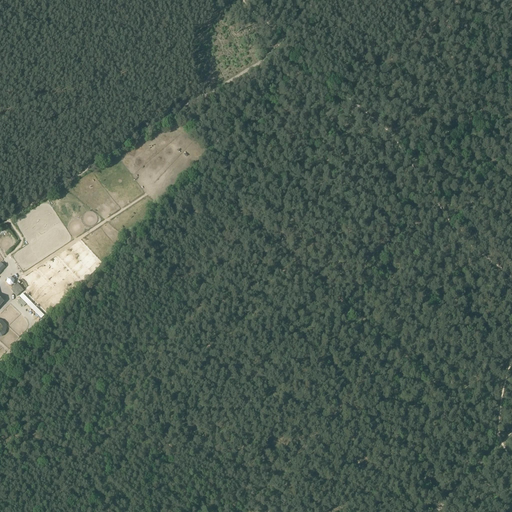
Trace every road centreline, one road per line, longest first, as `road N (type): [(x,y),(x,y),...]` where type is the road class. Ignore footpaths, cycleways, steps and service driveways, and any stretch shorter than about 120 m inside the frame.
road 1 (track): [(0,224),(175,112)]
road 2 (track): [(175,112),(263,59),(315,0)]
